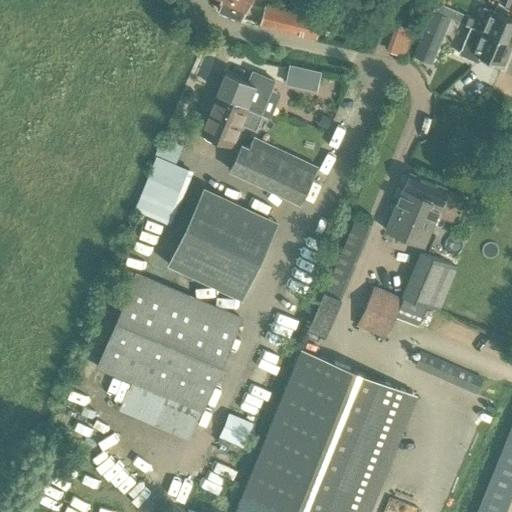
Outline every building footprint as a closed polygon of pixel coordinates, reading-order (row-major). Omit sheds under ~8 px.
[(241,19),(247,4),(251,6),(254,0),(220,0),(217,9),(241,19)] [(463,14),(436,2),(433,10),(471,26),(474,19),(463,14)] [(264,6),(259,25),(316,38),(321,19),(264,6)] [(482,30),(480,29),(480,30),(511,43),(511,41),(511,18),(483,7),(480,15),(487,18),(482,30)] [(479,60),(489,64),(490,60),(502,65),(511,43),(480,30),(479,31),(474,29),(471,27),(471,26),(433,10),(432,10),(470,27),(461,49),(460,49),(458,54),(478,63),(479,60)] [(408,51),(411,25),(395,24),(392,49),(408,51)] [(283,62),(279,80),(278,83),(315,91),(320,71),(283,62)] [(225,72),(216,92),(241,102),(246,104),(244,108),(256,113),(260,114),(274,80),(252,70),(247,82),(225,72)] [(211,141),(215,141),(216,139),(231,145),(240,124),(255,130),(261,115),(260,114),(256,113),(244,108),(246,104),(241,102),(216,92),(199,132),(203,134),(203,136),(206,138),(211,141)] [(248,147),(241,143),(228,170),(300,204),(318,166),(253,136),(248,147)] [(162,139),(134,210),(171,223),(177,207),(191,171),(177,165),(184,147),(162,139)] [(401,188),(384,231),(424,247),(433,223),(447,229),(462,193),(408,170),(401,188)] [(203,187),(166,266),(238,299),(276,220),(203,187)] [(323,291),(306,330),(313,333),(324,338),(371,226),(354,219),(336,261),(337,261),(336,264),(335,264),(324,291),(323,291)] [(402,298),(374,286),(356,326),(385,338),(394,318),(417,327),(426,306),(438,311),(457,267),(419,251),(400,295),(403,297),(402,298)] [(95,368),(166,398),(154,424),(189,439),(201,412),(202,413),(243,316),(135,272),(95,368)] [(300,348),(233,511),(369,511),(417,395),(300,348)] [(416,365),(470,389),(469,390),(477,393),(483,377),(476,374),(475,375),(422,352),(416,365)] [(228,412),(218,436),(240,445),(250,421),(228,412)] [(511,421),(475,511),(504,511),(511,494),(511,421)]
